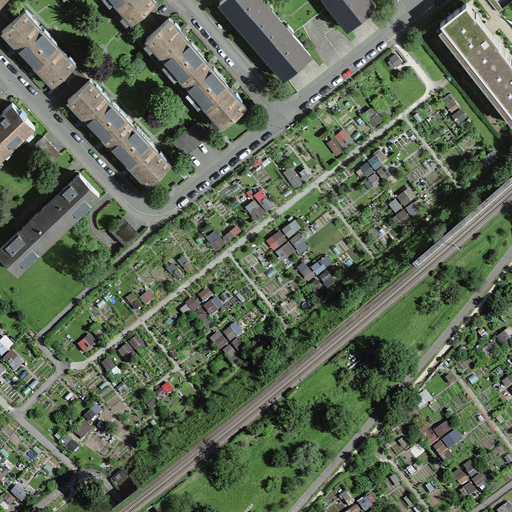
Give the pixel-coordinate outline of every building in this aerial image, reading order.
[(23,10),(13,0),(2,0),(0,2),(0,8),(2,11),(12,21),(23,10)] [(114,0),(132,21),(134,20),(145,10),(155,1),(154,0),(114,0)] [(235,19),(252,39),(278,17),(265,2),(266,1),(264,0),(220,0),(219,1),(235,19)] [(340,18),(340,17),(348,27),(375,6),(370,0),(327,0),(330,3),(329,4),(340,18)] [(511,56),(485,22),(469,1),(436,27),(511,123),(511,56)] [(12,21),(2,30),(16,44),(28,57),(49,36),(24,9),(23,10),(12,21)] [(145,10),(134,20),(147,36),(159,25),(151,16),(145,10)] [(183,60),(196,48),(182,31),(169,17),(159,25),(147,36),(146,37),(173,67),(182,59),(183,60)] [(292,31),(291,31),(278,17),(252,39),(267,56),(285,77),(311,54),(302,45),(303,44),(292,31)] [(49,36),(28,57),(36,66),(53,83),(63,74),(74,64),(75,63),(49,36)] [(208,62),(196,48),(183,60),(182,59),(173,67),(197,95),(206,87),(205,86),(219,74),(208,62)] [(74,64),(63,74),(68,80),(77,90),(89,79),(74,64)] [(231,88),(219,74),(205,86),(206,87),(197,95),(223,125),(246,106),(231,88)] [(84,116),(96,128),(105,120),(118,108),(90,78),(89,79),(77,90),(68,99),(71,103),(72,103),(84,116)] [(0,158),(1,158),(0,157),(4,153),(10,148),(24,134),(25,134),(35,126),(12,102),(2,111),(3,112),(0,114),(0,158)] [(105,120),(96,128),(105,137),(121,154),(130,146),(129,145),(142,133),(118,108),(105,120)] [(199,121),(186,131),(196,143),(200,140),(208,133),(199,121)] [(186,131),(173,141),(183,153),(187,150),(196,143),(186,131)] [(171,163),(142,133),(129,145),(130,146),(121,154),(130,164),(149,184),(171,163)] [(50,142),(44,135),(33,146),(50,163),(60,153),(50,142)] [(99,193),(79,172),(59,191),(43,207),(63,228),(99,193)] [(0,253),(17,271),(63,228),(43,207),(19,230),(0,247),(0,253)] [(125,220),(122,218),(111,228),(126,244),(137,233),(125,220)]
